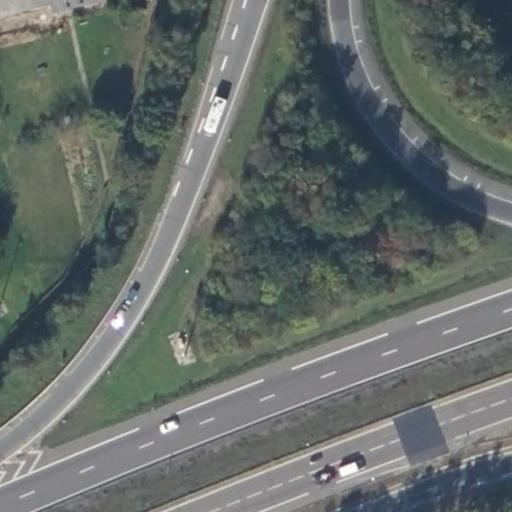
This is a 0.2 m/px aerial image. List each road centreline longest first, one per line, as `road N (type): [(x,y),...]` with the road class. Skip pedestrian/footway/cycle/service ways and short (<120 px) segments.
road 1 (trunk): [(511,309),(0,507)]
road 2 (trunk): [(246,0),(184,198),(151,270),(97,355),(0,449)]
road 3 (trunk): [(214,511),(511,398)]
road 4 (trunk): [(511,211),(445,177),(391,127),(354,62),(344,0)]
road 5 (trunk): [(375,511),(511,463)]
